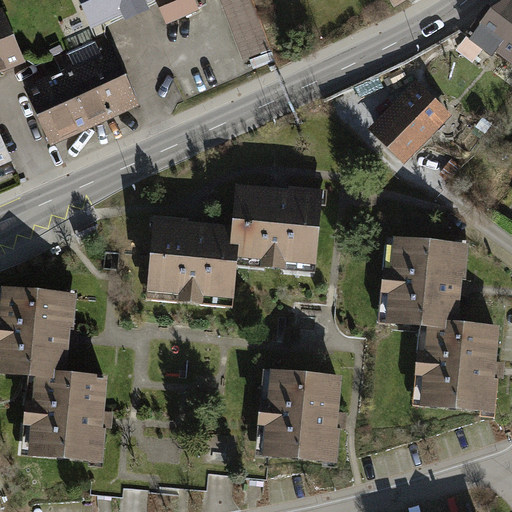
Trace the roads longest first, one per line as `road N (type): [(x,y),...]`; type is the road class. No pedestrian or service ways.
road 1 (secondary): [(466,0),(347,67),(0,227)]
road 2 (residential): [(351,511),(480,474),(511,484)]
